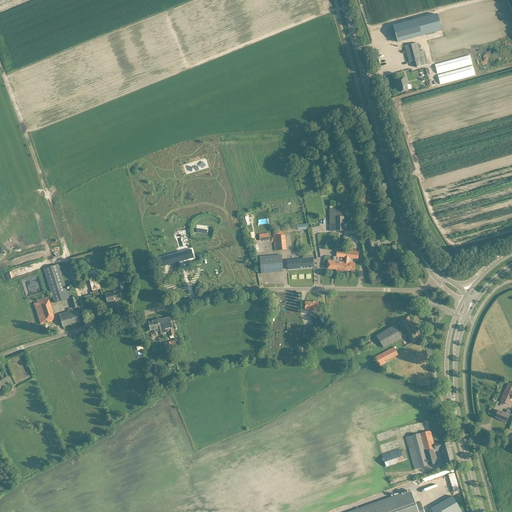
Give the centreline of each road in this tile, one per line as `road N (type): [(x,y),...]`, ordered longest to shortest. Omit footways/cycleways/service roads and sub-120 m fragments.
road 1 (unclassified): [(0,355),(221,293),(414,290),(435,277)]
road 2 (tertiary): [(435,277),(402,221),(342,0)]
road 3 (tertiary): [(462,300),(445,369),(456,424)]
road 4 (tertiary): [(456,424),(455,351),(473,303)]
